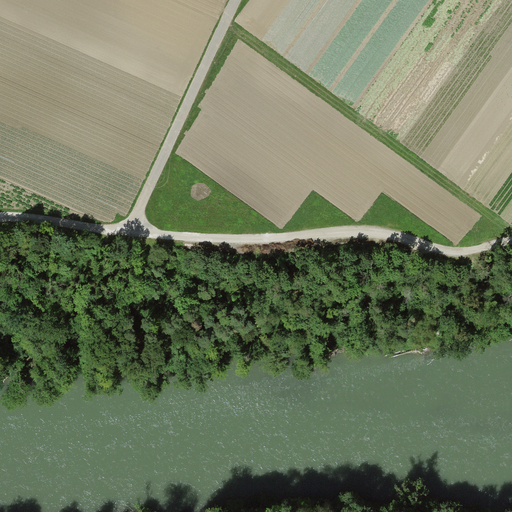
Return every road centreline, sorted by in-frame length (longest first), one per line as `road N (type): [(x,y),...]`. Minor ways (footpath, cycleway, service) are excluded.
road 1 (track): [(431,249),(356,230),(249,241),(0,217)]
road 2 (track): [(237,0),(127,232)]
